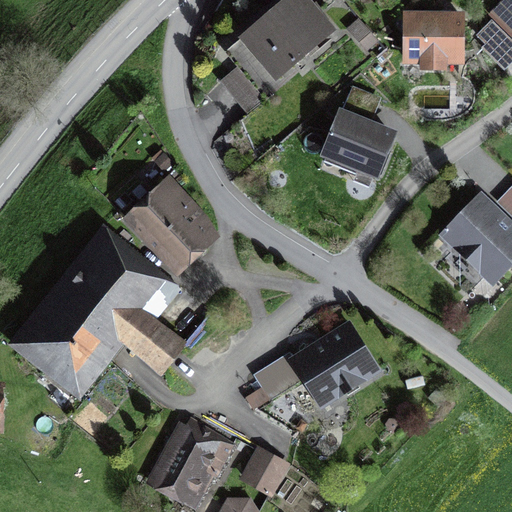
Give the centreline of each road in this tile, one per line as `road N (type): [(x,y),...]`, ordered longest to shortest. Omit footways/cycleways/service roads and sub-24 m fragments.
road 1 (residential): [(511,404),(223,207),(178,122),(173,76),(182,0)]
road 2 (secondary): [(166,0),(0,187)]
